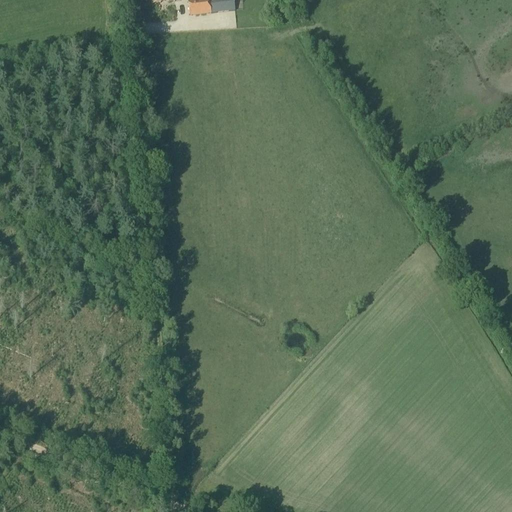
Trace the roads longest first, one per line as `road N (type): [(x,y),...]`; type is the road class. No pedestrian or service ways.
road 1 (track): [(122,0),(169,490)]
road 2 (track): [(169,490),(0,424)]
